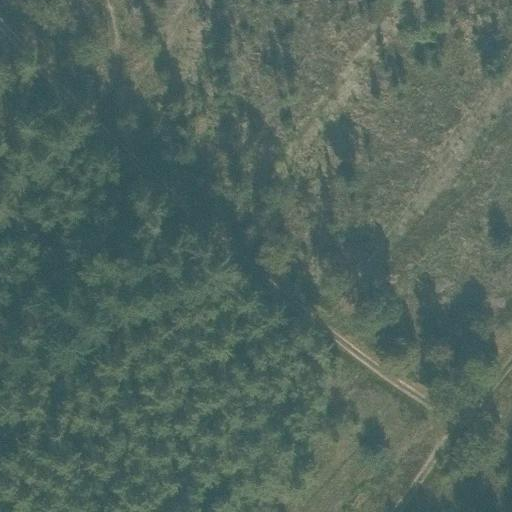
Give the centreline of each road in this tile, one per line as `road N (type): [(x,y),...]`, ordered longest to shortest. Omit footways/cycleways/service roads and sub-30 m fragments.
road 1 (track): [(392,511),(511,365)]
road 2 (track): [(90,127),(113,71),(105,0)]
road 3 (track): [(0,219),(90,127)]
